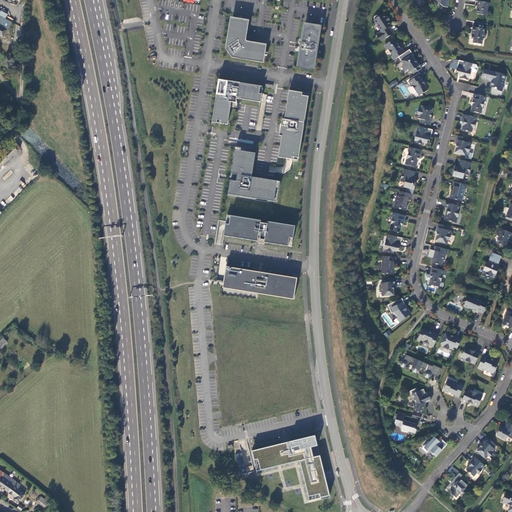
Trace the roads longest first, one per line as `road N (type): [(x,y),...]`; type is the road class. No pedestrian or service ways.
road 1 (tertiary): [(363,511),(331,408),(316,266),(321,156),(346,0)]
road 2 (trunk): [(73,0),(118,276),(135,511)]
road 3 (trunk): [(153,511),(138,296),(94,0)]
road 4 (unclassified): [(203,248),(197,302),(212,437),(328,416)]
road 5 (residential): [(429,202),(414,262),(418,294),(511,346)]
road 6 (residential): [(392,0),(454,92),(435,178)]
road 7 (unclassified): [(203,248),(185,236),(182,209),(205,64)]
road 8 (tertiary): [(328,83),(312,266)]
road 9 (tertiary): [(312,266),(328,416)]
road 10 (unclassified): [(328,83),(205,64)]
